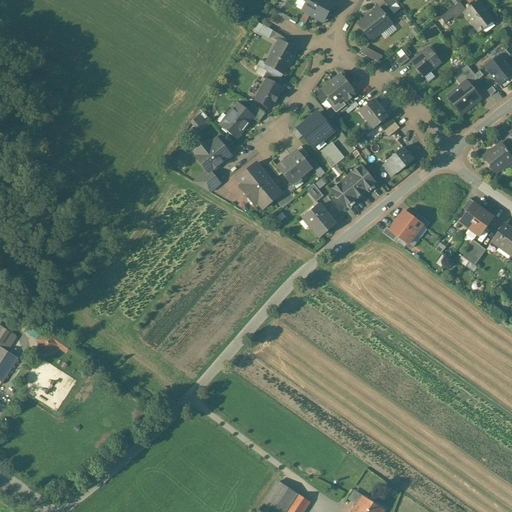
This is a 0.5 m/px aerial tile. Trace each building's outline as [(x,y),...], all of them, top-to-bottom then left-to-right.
[(333,3),(326,0),(307,0),(302,10),(322,22),(333,3)] [(396,3),(393,0),(382,0),(389,8),(396,3)] [(465,10),(462,13),(462,14),(478,33),(494,20),(478,0),(465,10)] [(459,2),(440,18),(444,23),(443,24),(444,24),(453,17),(455,19),(462,14),(462,13),(465,10),(459,2)] [(378,8),(358,24),(371,40),(390,24),(378,8)] [(272,31),(258,23),(253,31),(268,39),(272,31)] [(427,38),(436,31),(433,27),(424,34),(427,38)] [(278,41),(270,56),(272,57),(267,65),(283,74),(296,51),(278,41)] [(362,45),(359,52),(380,62),(383,56),(362,45)] [(440,63),(428,48),(410,62),(422,77),(440,63)] [(404,55),(395,62),(399,67),(408,60),(404,55)] [(501,89),(511,81),(511,69),(500,55),(484,67),(501,89)] [(477,79),(466,66),(454,75),(462,85),(466,82),(469,86),(477,79)] [(282,80),(266,71),(262,79),(266,81),(266,80),(278,87),(282,80)] [(340,75),(322,90),(329,98),(332,96),(337,102),(340,100),(352,90),(350,88),(352,86),(346,79),(344,81),(340,75)] [(278,87),(266,80),(266,81),(255,100),(262,104),(263,105),(268,108),(269,108),(271,109),(278,95),(277,94),(281,88),(278,87)] [(469,86),(466,82),(462,85),(455,91),(454,93),(454,94),(455,95),(457,97),(450,102),(460,114),(480,99),(469,86)] [(357,93),(352,86),(350,88),(352,90),(340,100),(343,104),(344,104),(357,93)] [(340,100),(337,102),(332,96),(329,98),(333,104),(331,106),(331,108),(335,113),(345,106),(344,104),(343,104),(340,100)] [(387,116),(373,99),(358,112),(373,129),(378,125),(388,117),(387,116)] [(247,112),(237,104),(220,125),(222,127),(222,128),(227,132),(228,131),(236,138),(252,117),(253,117),(247,112)] [(264,114),(252,105),(247,112),(253,117),(252,117),(258,122),(264,114)] [(296,127),(313,149),(334,132),(318,111),(296,127)] [(190,121),(198,132),(209,125),(200,113),(190,121)] [(388,117),(378,125),(384,132),(395,123),(388,115),(387,116),(388,117)] [(395,123),(384,132),(388,137),(399,128),(395,123)] [(216,139),(195,156),(207,171),(209,174),(210,173),(230,156),(216,139)] [(511,148),(511,146),(506,139),(501,144),(507,152),(511,148)] [(332,141),(319,152),(332,167),(345,157),(332,141)] [(501,144),(483,158),(495,174),(511,161),(511,160),(511,159),(507,153),(508,153),(507,152),(501,144)] [(308,156),(301,147),(295,151),(296,152),(297,151),(303,160),(308,156)] [(403,148),(387,161),(397,173),(413,160),(403,148)] [(296,152),(277,167),(291,185),(311,169),(303,160),(297,151),(296,152)] [(280,194),(256,163),(237,178),(262,209),(274,200),(281,195),(280,194)] [(361,167),(330,191),(344,208),(357,198),(362,194),(361,194),(374,184),(361,167)] [(207,171),(193,182),(193,183),(209,193),(220,184),(212,175),(211,175),(210,173),(209,174),(207,171)] [(313,184),(306,190),(316,202),(323,196),(313,184)] [(286,188),(280,194),(281,195),(274,200),(282,209),(295,199),(286,188)] [(469,199),(462,208),(467,212),(473,204),(474,203),(469,199)] [(467,212),(459,223),(469,229),(484,210),(481,208),(480,209),(473,204),(467,212)] [(319,205),(304,218),(310,226),(318,237),(334,224),(319,205)] [(484,210),(469,229),(479,236),(492,218),(485,213),(486,211),(484,210)] [(414,220),(404,212),(398,218),(397,218),(395,220),(415,235),(422,226),(422,225),(414,220)] [(429,223),(418,215),(414,220),(422,225),(422,226),(425,229),(429,223)] [(415,235),(395,220),(393,223),(394,224),(389,230),(389,231),(397,237),(408,245),(415,235)] [(511,255),(511,230),(504,224),(491,242),(498,247),(499,246),(511,256),(511,255)] [(397,237),(389,231),(389,230),(386,228),(382,233),(393,241),(397,237)] [(473,242),(462,257),(468,262),(479,246),(473,242)] [(479,246),(468,262),(474,266),(485,250),(479,246)] [(21,310),(0,297),(0,308),(15,318),(21,310)] [(27,326),(24,331),(36,338),(39,333),(27,326)] [(43,335),(39,342),(40,349),(46,352),(53,351),(56,346),(65,352),(69,347),(50,334),(43,335)] [(0,375),(4,378),(17,358),(0,347),(0,375)] [(278,482),(260,509),(263,511),(286,511),(298,495),(278,482)] [(362,496),(354,491),(348,499),(356,505),(362,496)] [(298,495),(286,511),(302,511),(309,502),(298,495)] [(381,511),(383,510),(362,496),(356,505),(351,511),(381,511)]
